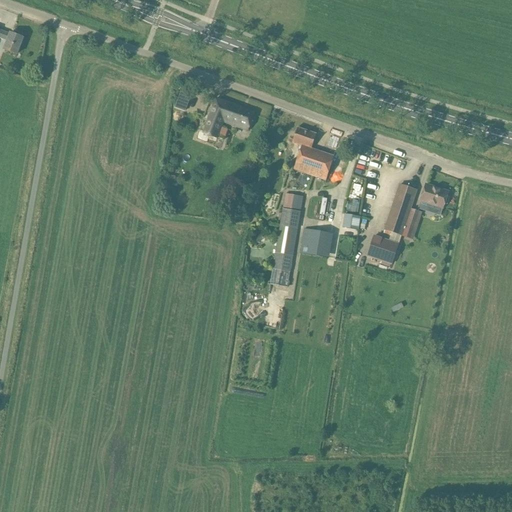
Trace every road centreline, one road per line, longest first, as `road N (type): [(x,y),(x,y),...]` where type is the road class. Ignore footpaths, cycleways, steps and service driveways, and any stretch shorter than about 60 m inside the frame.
road 1 (unclassified): [(511,184),(66,24)]
road 2 (secondary): [(511,139),(345,88),(109,0)]
road 3 (unclassified): [(0,404),(66,24)]
